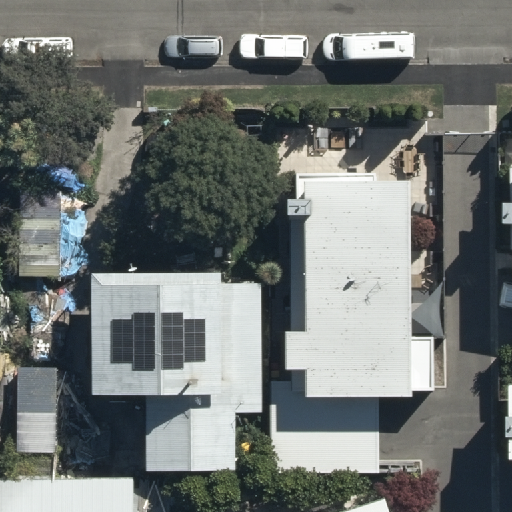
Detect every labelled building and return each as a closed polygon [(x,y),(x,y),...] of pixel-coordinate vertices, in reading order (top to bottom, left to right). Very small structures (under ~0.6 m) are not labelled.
[(397,394),(395,180),(294,181),(295,330),(279,330),(280,386),(265,386),(266,469),(370,468),(369,394),(397,394)] [(19,219),(20,263),(62,262),(61,218),(19,219)] [(251,415),(251,276),(83,276),(83,397),(139,397),(139,470),(231,470),(231,415),(251,415)] [(58,440),(58,355),(17,354),(17,440),(58,440)] [(511,384),(497,385),(496,460),(511,460),(511,384)] [(0,473),(0,511),(166,511),(166,475),(0,473)] [(379,511),(375,498),(332,511),(379,511)]
